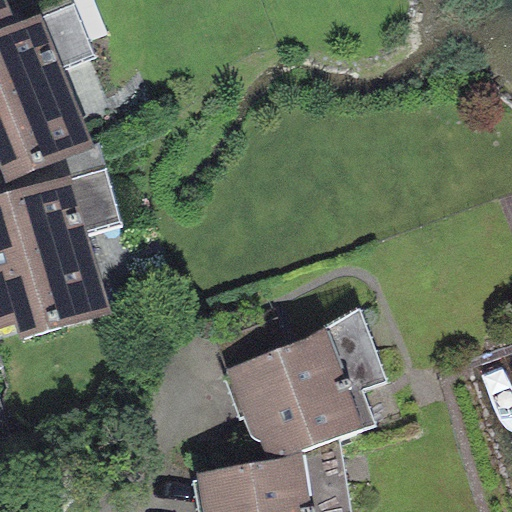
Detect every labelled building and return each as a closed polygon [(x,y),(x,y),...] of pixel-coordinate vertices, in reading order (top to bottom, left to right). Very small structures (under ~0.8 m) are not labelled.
[(0,52),(12,48),(0,16),(0,52)] [(0,200),(7,221),(70,198),(96,189),(42,38),(12,48),(0,52),(0,200)] [(0,351),(13,348),(17,363),(108,339),(70,198),(7,221),(0,222),(0,351)] [(326,344),(226,383),(262,474),(295,469),(364,439),(326,344)] [(0,449),(12,446),(0,408),(0,449)] [(302,511),(295,469),(262,474),(193,486),(197,511),(302,511)]
